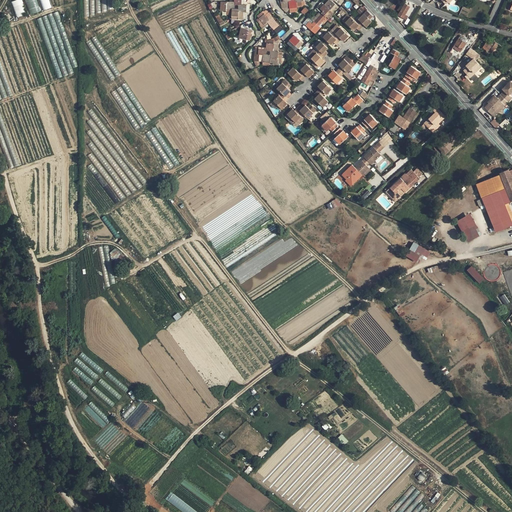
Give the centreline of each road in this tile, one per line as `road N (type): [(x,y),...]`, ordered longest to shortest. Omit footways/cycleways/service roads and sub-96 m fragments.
road 1 (track): [(0,157),(79,440),(132,491),(235,396),(409,269),(511,246)]
road 2 (tertiary): [(373,0),(511,154)]
road 3 (track): [(292,355),(167,195)]
road 4 (track): [(197,234),(146,265),(110,241),(36,265)]
road 5 (track): [(81,511),(0,399)]
road 6 (unknown): [(464,108),(410,157),(365,183)]
